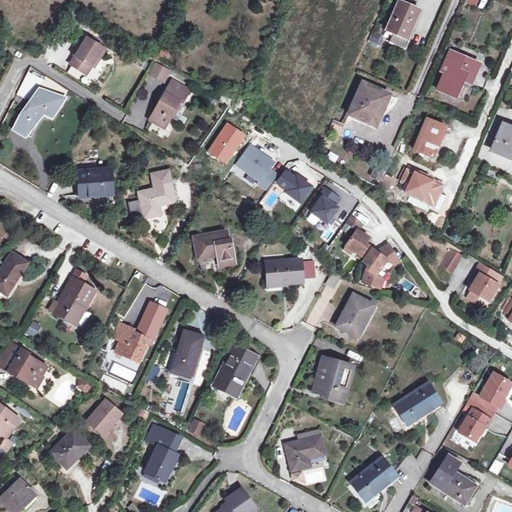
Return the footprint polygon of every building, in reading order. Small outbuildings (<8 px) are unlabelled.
[(395,34),(392,39),(391,42),(407,49),(411,40),(408,39),(421,11),(400,1),(387,30),(395,34)] [(64,17),(73,22),(78,15),(69,9),(64,17)] [(385,35),(392,39),(395,34),(387,30),(385,35)] [(382,37),(373,33),(370,41),(379,45),(382,37)] [(101,37),(97,44),(106,49),(110,43),(101,37)] [(106,49),(97,44),(88,38),(71,64),(87,74),(91,68),(98,56),(100,58),(106,49)] [(451,65),(447,72),(440,90),(456,97),(464,81),(467,72),(462,70),(467,60),(451,53),(447,63),(451,65)] [(93,70),(100,58),(98,56),(91,68),(93,70)] [(467,58),(467,60),(462,70),(467,72),(464,81),(471,84),(479,64),(467,58)] [(170,71),(157,64),(151,75),(164,82),(170,71)] [(34,107),(45,86),(27,76),(16,98),(31,106),(34,107)] [(56,110),(60,111),(70,91),(49,78),(45,86),(34,107),(31,106),(24,119),(21,117),(14,130),(27,137),(33,124),(35,125),(41,115),(43,116),(44,114),(52,118),(56,110)] [(173,80),(172,83),(189,93),(191,90),(173,80)] [(189,93),(172,83),(159,104),(155,112),(150,120),(165,129),(171,117),(179,103),(182,105),(189,93)] [(349,113),(372,124),(377,112),(380,113),(384,105),(387,106),(392,96),(362,83),(349,113)] [(240,103),(245,105),(248,98),(243,96),(240,103)] [(174,119),(182,105),(179,103),(171,117),(174,119)] [(377,112),(372,124),(378,127),(384,115),(380,113),(377,112)] [(447,127),(428,119),(415,150),(433,158),(447,127)] [(493,151),(502,155),(503,153),(511,156),(511,128),(504,125),(493,151)] [(250,147),(236,166),(260,182),(258,184),(266,190),(276,176),(269,170),(274,164),(250,147)] [(382,174),(375,170),(371,180),(378,183),(382,174)] [(160,206),(176,202),(170,171),(153,175),(156,189),(140,192),(142,200),(132,202),(136,220),(162,215),(160,206)] [(295,179),(286,173),(277,184),(287,190),(285,193),(300,203),(311,188),(296,177),(295,179)] [(115,198),(113,176),(81,179),(82,200),(115,198)] [(394,181),(386,176),(381,184),(389,189),(394,181)] [(340,200),(325,190),(319,197),(321,198),(310,214),(326,224),(337,209),(335,207),(340,200)] [(346,224),(357,232),(359,233),(363,226),(350,218),(346,224)] [(231,247),(228,231),(195,237),(199,260),(218,256),(221,267),(236,264),(233,247),(231,247)] [(355,253),(366,260),(369,255),(365,253),(368,248),(366,246),(370,240),(359,233),(357,232),(346,248),(355,253)] [(379,254),(388,260),(387,261),(395,266),(400,262),(394,253),(389,246),(382,251),(379,254)] [(352,257),(355,253),(346,248),(344,252),(352,257)] [(369,255),(366,260),(364,264),(370,268),(368,272),(377,277),(382,269),(387,261),(388,260),(379,254),(372,250),(369,255)] [(14,251),(12,254),(29,264),(30,261),(14,251)] [(29,264),(12,254),(0,272),(0,290),(8,296),(29,264)] [(469,258),(463,254),(453,272),(458,275),(469,258)] [(302,263),(301,260),(267,264),(269,286),(303,282),(303,278),(317,277),(316,262),(302,263)] [(477,281),(474,286),(472,288),(471,291),(480,296),(490,302),(500,285),(476,271),(472,278),(477,281)] [(76,272),(73,278),(81,283),(85,277),(76,272)] [(377,277),(368,272),(364,284),(381,290),(377,277)] [(325,283),(337,288),(342,278),(330,273),(325,283)] [(58,304),(55,302),(51,310),(76,326),(96,292),(81,283),(73,278),(58,304)] [(480,296),(471,291),(467,298),(476,303),(480,296)] [(375,306),(354,295),(337,327),(358,338),(375,306)] [(41,327),(37,324),(32,333),(36,336),(41,327)] [(116,338),(123,341),(129,328),(122,325),(116,338)] [(118,352),(134,360),(136,354),(143,357),(150,341),(134,333),(135,331),(129,328),(123,341),(118,352)] [(205,337),(185,331),(172,370),(193,376),(205,337)] [(0,361),(0,367),(2,369),(16,346),(11,343),(0,361)] [(29,353),(16,346),(2,369),(10,373),(12,369),(20,373),(17,377),(33,387),(40,375),(42,376),(47,369),(27,357),(29,353)] [(229,363),(228,363),(217,385),(237,395),(256,358),(237,348),(229,363)] [(136,354),(134,360),(140,363),(143,357),(136,354)] [(332,396),(331,400),(330,403),(335,404),(336,401),(344,403),(354,367),(324,359),(314,391),(327,395),(332,396)] [(481,396),(502,408),(506,401),(505,400),(511,387),(511,382),(495,373),(481,396)] [(40,375),(33,387),(38,390),(45,378),(42,376),(40,375)] [(91,387),(81,380),(79,382),(79,388),(87,393),(91,387)] [(443,407),(429,384),(396,405),(408,425),(432,409),(435,413),(443,407)] [(101,434),(109,425),(111,427),(122,414),(106,400),(87,421),(101,434)] [(0,433),(7,438),(7,439),(20,419),(0,404),(0,433)] [(144,418),(148,412),(142,408),(138,415),(144,418)] [(474,409),(460,432),(477,442),(486,427),(488,428),(493,420),(474,409)] [(196,420),(190,431),(196,435),(202,424),(196,420)] [(160,480),(163,482),(167,472),(170,473),(179,456),(176,454),(180,445),(160,436),(163,430),(154,426),(147,440),(154,443),(153,444),(158,447),(146,473),(160,480)] [(88,443),(74,429),(51,453),(68,469),(76,462),(72,458),(88,443)] [(298,436),(300,442),(321,436),(320,431),(298,436)] [(452,440),(471,450),(475,443),(457,432),(452,440)] [(321,436),(300,442),(286,445),(292,472),(312,468),(310,459),(327,455),(322,436),(321,436)] [(14,444),(7,439),(7,438),(0,447),(8,452),(14,444)] [(460,463),(448,456),(431,483),(465,505),(471,497),(477,501),(482,492),(483,490),(483,489),(482,487),(481,486),(479,484),(468,477),(466,479),(454,472),(460,463)] [(488,470),(497,475),(504,464),(495,458),(488,470)] [(353,483),(367,501),(389,483),(392,486),(400,480),(383,459),(353,483)] [(158,484),(160,480),(146,473),(143,477),(158,484)] [(302,474),(296,475),(297,482),(304,484),(302,474)] [(19,511),(23,508),(36,495),(21,480),(0,500),(11,511),(19,511)] [(233,492),(235,495),(243,489),(241,486),(233,492)] [(219,511),(252,511),(257,509),(243,489),(235,495),(227,501),(230,505),(224,509),(219,511)] [(39,498),(36,495),(23,508),(26,511),(39,498)] [(414,495),(410,502),(414,504),(419,497),(414,495)] [(221,504),(224,509),(230,505),(227,501),(221,504)]
